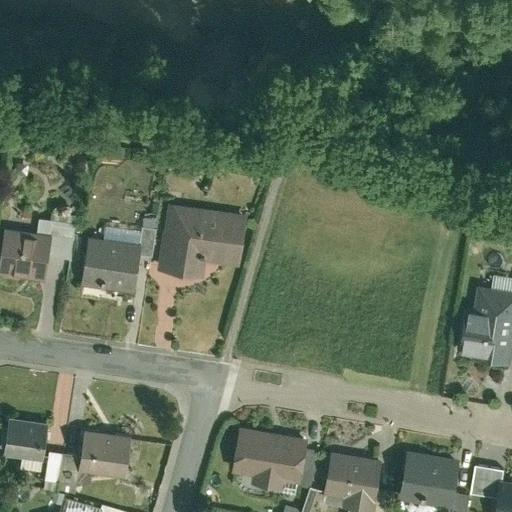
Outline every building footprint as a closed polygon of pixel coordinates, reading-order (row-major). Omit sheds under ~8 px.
[(249,212),(169,200),(159,270),(197,276),(199,261),(241,267),(249,212)] [(52,235),(49,256),(71,259),(76,223),(39,217),(36,232),(52,235)] [(36,232),(7,228),(0,270),(0,272),(45,279),(49,256),(52,235),(36,232)] [(143,245),(141,254),(151,255),(155,230),(142,228),(139,245),(143,245)] [(139,245),(88,236),(80,283),(134,292),(141,254),(143,245),(139,245)] [(464,309),(458,355),(506,361),(511,321),(511,317),(511,293),(478,289),(475,311),(464,309)] [(10,417),(5,453),(22,455),(45,459),(50,422),(10,417)] [(82,455),(80,470),(89,471),(127,477),(133,438),(86,430),(82,455)] [(307,441),(238,430),(230,476),(250,479),(249,487),(283,493),(284,485),(299,487),(307,441)] [(65,453),(49,450),(45,479),(61,481),(65,453)] [(61,481),(78,484),(89,471),(80,470),(82,455),(65,453),(61,481)] [(459,462),(405,453),(398,502),(448,510),(452,510),(453,501),(459,462)] [(373,511),(382,463),(331,454),(323,498),(343,502),(341,510),(355,511),(373,511)] [(45,459),(22,455),(20,467),(43,470),(45,459)] [(503,470),(474,466),(470,495),(499,499),(501,483),(503,470)] [(511,511),(511,484),(501,483),(499,499),(497,511),(511,511)] [(313,511),(320,494),(308,490),(300,511),(313,511)] [(69,499),(64,511),(103,511),(104,511),(100,509),(69,499)] [(465,511),(467,503),(453,501),(452,510),(448,510),(447,511),(465,511)]
